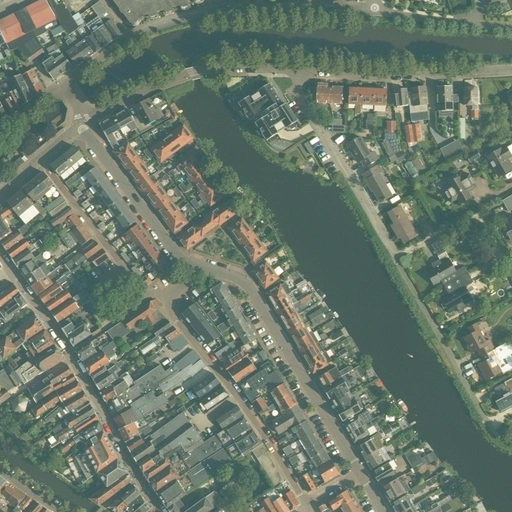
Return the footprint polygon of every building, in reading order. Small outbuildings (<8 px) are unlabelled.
[(42,0),(0,21),(0,31),(5,42),(6,43),(7,45),(44,26),(57,19),(51,10),(47,2),(45,0),(42,0)] [(46,0),(48,2),(47,2),(51,10),(57,19),(61,26),(65,32),(67,36),(68,36),(76,30),(79,29),(79,28),(72,17),(65,7),(63,3),(62,2),(58,5),(55,0),(46,0)] [(112,0),(130,23),(142,14),(143,16),(189,3),(189,0),(190,0),(112,0)] [(100,2),(91,8),(98,17),(104,25),(114,40),(122,35),(111,20),(113,19),(100,2)] [(98,17),(86,26),(92,35),(102,49),(114,40),(104,25),(98,17)] [(44,26),(7,45),(10,51),(18,47),(24,58),(26,58),(30,63),(44,52),(43,51),(36,38),(47,32),(44,26)] [(61,26),(50,31),(54,38),(65,32),(61,26)] [(79,29),(76,30),(84,41),(94,55),(102,49),(92,35),(90,36),(88,38),(85,33),(82,28),(81,27),(79,28),(79,29)] [(73,36),(69,38),(70,39),(71,40),(85,61),(94,55),(84,41),(79,44),(73,36)] [(67,41),(65,42),(69,47),(71,50),(66,53),(76,67),(85,61),(71,40),(70,39),(67,41)] [(52,53),(50,54),(53,62),(54,61),(63,74),(72,68),(62,55),(60,57),(59,56),(58,55),(61,53),(59,50),(55,52),(55,51),(52,53)] [(46,56),(42,59),(45,63),(42,64),(45,68),(54,80),(63,74),(54,61),(53,62),(50,54),(46,56)] [(22,78),(32,99),(33,98),(43,91),(32,70),(25,74),(21,66),(17,68),(20,75),(22,78)] [(8,81),(13,91),(21,108),(32,99),(22,78),(20,75),(8,81)] [(7,83),(0,86),(0,93),(6,90),(17,112),(21,108),(13,91),(11,93),(7,83)] [(280,102),(269,84),(258,91),(250,96),(249,96),(238,103),(250,121),(253,119),(266,141),(277,134),(277,133),(286,128),(297,121),(286,104),(281,107),(279,103),(280,102)] [(328,103),(329,86),(316,86),(316,103),(328,103)] [(329,86),(328,103),(341,104),(342,87),(329,86)] [(437,113),(453,112),(452,87),(436,88),(437,113)] [(360,115),(360,111),(361,105),(360,105),(361,89),(349,88),(348,104),(355,105),(354,114),(360,115)] [(427,113),(426,106),(427,106),(425,88),(411,89),(411,95),(408,95),(410,114),(427,113)] [(478,118),(477,88),(464,89),(464,107),(472,106),(472,111),(471,111),(471,118),(478,118)] [(372,106),(373,89),(361,89),(360,105),(361,105),(372,106)] [(373,89),(372,106),(386,106),(387,90),(373,89)] [(408,106),(407,89),(394,91),(396,107),(408,106)] [(6,90),(0,93),(0,96),(2,99),(4,97),(6,100),(3,102),(11,116),(17,112),(6,90)] [(137,128),(137,129),(140,134),(152,128),(150,123),(161,117),(157,110),(154,111),(148,100),(135,107),(139,115),(132,119),(137,128)] [(132,119),(127,109),(112,118),(119,130),(128,125),(131,132),(137,129),(137,128),(132,119)] [(119,130),(112,118),(99,125),(109,144),(115,141),(112,134),(119,130)] [(386,134),(395,133),(395,122),(386,123),(386,134)] [(183,125),(179,128),(174,131),(184,144),(186,143),(187,143),(188,143),(191,141),(191,140),(193,139),(183,125)] [(411,126),(414,143),(420,143),(418,125),(411,126)] [(414,143),(411,126),(405,127),(407,144),(414,143)] [(170,135),(167,138),(177,151),(182,147),(183,146),(182,146),(184,144),(174,131),(170,134),(170,135)] [(395,133),(386,134),(384,133),(384,140),(387,140),(394,154),(400,151),(397,133),(395,133)] [(364,167),(377,159),(374,152),(370,155),(360,137),(347,145),(357,163),(360,161),(364,167)] [(163,140),(158,143),(168,156),(170,154),(171,155),(172,155),(177,151),(167,138),(163,140)] [(129,143),(114,152),(117,155),(117,156),(117,157),(121,163),(134,152),(131,149),(132,148),(129,143)] [(166,157),(168,156),(158,143),(154,146),(154,147),(151,150),(160,163),(161,162),(166,159),(167,158),(166,157)] [(459,155),(452,143),(445,147),(452,158),(459,155)] [(73,147),(62,156),(71,167),(83,158),(83,157),(74,147),(74,146),(73,147)] [(504,175),(511,170),(511,169),(506,160),(511,157),(506,148),(501,151),(500,149),(486,157),(497,176),(502,173),(504,175)] [(472,154),(475,159),(480,157),(477,151),(472,154)] [(134,152),(121,163),(124,167),(125,167),(125,168),(126,167),(128,170),(141,160),(137,155),(137,156),(134,152)] [(475,159),(472,154),(466,157),(469,163),(475,159)] [(51,165),(51,166),(60,177),(61,176),(71,167),(62,156),(51,165)] [(183,170),(186,174),(199,164),(196,161),(195,160),(194,160),(192,157),(182,164),(181,164),(179,165),(179,166),(177,167),(177,168),(180,172),(183,170)] [(8,169),(12,174),(25,163),(20,158),(8,169)] [(141,160),(128,170),(129,171),(128,172),(129,173),(133,179),(146,169),(143,165),(144,164),(141,160)] [(77,174),(76,174),(80,179),(82,177),(84,175),(85,176),(93,169),(90,164),(89,165),(77,174)] [(186,180),(189,184),(204,173),(201,170),(202,169),(201,168),(202,168),(199,164),(186,174),(189,178),(186,180)] [(384,201),(391,197),(378,174),(382,171),(378,165),(362,175),(365,181),(371,192),(372,191),(379,204),(383,201),(383,202),(385,201),(384,201)] [(93,169),(85,176),(93,187),(103,179),(95,168),(93,169)] [(146,169),(133,179),(136,183),(137,183),(137,184),(138,183),(139,185),(137,186),(138,188),(140,190),(156,179),(154,176),(153,175),(149,171),(148,172),(146,169)] [(42,173),(33,181),(43,193),(44,195),(49,191),(48,189),(52,185),(53,185),(43,172),(42,173)] [(195,186),(198,190),(211,180),(208,177),(207,176),(206,176),(204,173),(189,184),(192,188),(195,186)] [(66,182),(65,183),(68,187),(69,187),(80,179),(76,174),(69,180),(66,182)] [(468,193),(476,188),(468,174),(460,179),(459,178),(458,178),(457,176),(448,181),(449,183),(448,184),(449,185),(442,189),(450,203),(457,199),(460,205),(471,199),(468,193)] [(103,179),(93,187),(97,192),(95,194),(98,198),(100,197),(101,197),(111,189),(103,179)] [(156,179),(140,190),(140,191),(142,193),(143,195),(143,194),(145,193),(146,194),(145,195),(146,196),(150,202),(164,192),(160,187),(161,187),(158,182),(158,181),(156,179)] [(198,196),(201,201),(216,189),(213,186),(214,185),(213,185),(214,184),(211,180),(198,190),(201,194),(198,196)] [(33,181),(23,188),(34,201),(37,198),(39,199),(44,195),(43,193),(33,181)] [(111,189),(101,197),(109,208),(119,200),(111,189)] [(218,192),(216,189),(201,201),(204,204),(207,202),(210,206),(223,197),(222,196),(220,193),(219,192),(218,192)] [(79,190),(73,194),(77,199),(82,195),(79,190)] [(26,226),(28,224),(27,223),(39,213),(33,206),(20,191),(7,202),(10,206),(16,214),(26,226)] [(164,192),(150,202),(154,206),(154,207),(155,206),(157,209),(171,199),(167,194),(166,194),(164,192)] [(511,194),(502,201),(502,202),(508,212),(511,209),(511,220),(506,225),(505,224),(509,231),(506,233),(511,241),(511,240),(511,194)] [(61,196),(47,207),(45,208),(47,210),(49,214),(65,202),(64,201),(61,196)] [(171,199),(157,209),(158,210),(158,211),(158,212),(163,218),(176,208),(172,203),(173,203),(171,199)] [(218,203),(221,207),(215,212),(223,223),(235,214),(224,199),(218,203)] [(87,200),(81,205),(85,209),(90,205),(87,200)] [(119,200),(109,208),(117,219),(128,211),(119,200)] [(40,215),(47,210),(45,208),(44,210),(38,202),(33,206),(39,213),(40,215)] [(53,218),(69,207),(65,202),(49,214),(53,218)] [(16,214),(10,206),(4,210),(0,212),(0,241),(12,233),(3,219),(8,216),(9,218),(16,214)] [(64,222),(74,214),(69,207),(53,218),(49,221),(54,229),(64,222)] [(413,231),(399,207),(388,214),(394,225),(391,227),(398,240),(400,239),(403,244),(419,236),(415,230),(413,231)] [(176,208),(163,218),(165,222),(166,222),(166,223),(167,222),(169,225),(183,215),(178,210),(176,208)] [(95,211),(89,215),(93,220),(98,216),(95,211)] [(128,211),(117,219),(125,230),(136,222),(128,211)] [(210,215),(212,216),(204,222),(210,231),(218,225),(219,226),(223,223),(215,212),(210,215)] [(74,214),(64,222),(71,232),(81,224),(82,224),(74,214)] [(170,226),(169,227),(170,227),(170,228),(173,232),(174,233),(180,229),(187,223),(184,219),(185,219),(183,215),(169,225),(170,226)] [(242,219),(227,230),(227,231),(230,229),(231,231),(230,231),(231,232),(234,237),(248,227),(245,224),(246,223),(242,219)] [(98,225),(97,226),(101,231),(102,230),(106,227),(103,222),(98,225)] [(196,228),(195,226),(191,230),(199,241),(203,237),(210,231),(204,222),(196,228)] [(28,224),(26,226),(0,243),(7,252),(15,246),(25,239),(22,235),(31,229),(28,224)] [(81,224),(71,232),(82,246),(92,238),(81,224)] [(124,235),(129,243),(143,232),(138,225),(124,235)] [(248,227),(234,237),(240,245),(255,235),(251,230),(251,231),(248,227)] [(184,234),(181,230),(175,235),(187,250),(199,241),(191,230),(184,234)] [(112,232),(106,236),(110,241),(115,237),(112,232)] [(129,243),(135,250),(149,239),(143,232),(129,243)] [(75,243),(68,233),(61,238),(68,248),(75,243)] [(255,235),(240,245),(246,253),(260,243),(257,240),(258,239),(255,235)] [(37,242),(36,241),(34,238),(27,242),(25,239),(15,246),(7,252),(12,260),(37,242)] [(37,242),(12,260),(19,269),(35,258),(30,252),(36,248),(42,244),(39,239),(36,241),(37,242)] [(135,250),(140,257),(154,247),(149,239),(135,250)] [(69,272),(70,273),(83,264),(82,263),(88,258),(101,248),(95,241),(65,266),(69,272)] [(260,243),(246,253),(250,258),(251,259),(252,258),(253,260),(251,262),(253,265),(261,259),(259,257),(260,256),(267,251),(263,246),(263,247),(260,243)] [(140,257),(146,264),(160,254),(154,247),(140,257)] [(102,249),(101,248),(88,258),(97,267),(109,258),(102,249)] [(146,264),(151,272),(165,261),(160,254),(146,264)] [(41,255),(33,260),(19,270),(25,279),(42,266),(46,263),(41,255)] [(42,280),(55,270),(60,266),(54,257),(46,263),(42,266),(25,279),(31,287),(42,280)] [(433,268),(425,272),(426,273),(427,273),(435,287),(434,287),(435,288),(442,284),(444,287),(453,282),(468,273),(464,267),(455,272),(448,260),(449,259),(441,263),(439,260),(431,265),(433,268)] [(151,272),(157,279),(171,268),(165,261),(151,272)] [(256,269),(253,271),(255,274),(254,274),(255,275),(254,275),(258,280),(271,270),(269,267),(270,266),(266,261),(264,263),(262,261),(254,266),(256,269)] [(42,280),(31,287),(37,296),(38,295),(45,290),(53,284),(53,283),(50,280),(58,275),(55,270),(42,280)] [(271,270),(258,280),(262,285),(263,286),(264,286),(265,288),(279,278),(275,273),(274,274),(271,270)] [(448,294),(441,299),(442,299),(450,313),(449,313),(450,314),(457,309),(459,312),(467,308),(465,305),(473,300),(472,300),(468,295),(469,294),(465,287),(470,285),(473,283),(468,273),(453,282),(444,287),(448,294)] [(71,285),(68,281),(64,275),(53,283),(53,284),(45,290),(38,295),(45,304),(63,291),(71,285)] [(211,292),(198,302),(200,305),(203,303),(210,299),(208,297),(212,295),(213,297),(218,304),(232,296),(224,284),(222,283),(218,286),(214,288),(210,291),(211,292)] [(267,294),(272,303),(285,296),(291,293),(285,283),(280,287),(280,286),(267,294)] [(0,309),(21,295),(14,285),(0,294),(0,309)] [(51,313),(71,298),(65,289),(63,291),(45,304),(45,305),(44,305),(51,313)] [(285,296),(272,303),(278,313),(291,306),(297,303),(305,298),(303,295),(295,300),(295,299),(291,293),(285,296)] [(12,318),(12,316),(27,304),(21,294),(21,295),(0,309),(0,319),(3,320),(5,323),(12,318)] [(71,298),(51,313),(58,322),(73,312),(75,314),(82,309),(81,307),(91,300),(88,295),(75,304),(71,298)] [(218,304),(214,306),(216,309),(220,307),(224,315),(238,307),(232,296),(218,304)] [(128,317),(123,321),(129,330),(142,321),(143,320),(157,310),(161,306),(155,300),(151,301),(149,302),(137,311),(128,317)] [(207,345),(221,335),(204,313),(196,303),(182,314),(207,345)] [(291,306),(278,313),(284,323),(297,315),(291,306)] [(228,321),(217,327),(221,333),(226,330),(231,327),(233,326),(232,325),(244,317),(238,307),(224,315),(228,321)] [(0,343),(0,362),(22,345),(27,342),(45,329),(44,327),(36,316),(35,316),(32,310),(20,320),(22,323),(24,325),(0,343)] [(143,320),(142,321),(147,328),(152,324),(155,328),(152,331),(153,331),(158,328),(168,320),(158,311),(157,310),(143,320)] [(308,317),(310,321),(320,315),(321,314),(319,310),(308,317)] [(218,319),(211,311),(207,314),(213,322),(218,319)] [(297,315),(284,323),(290,333),(303,325),(297,315)] [(323,320),(320,315),(310,321),(313,325),(323,320)] [(233,326),(231,327),(238,338),(239,337),(240,338),(252,331),(244,317),(232,325),(233,326)] [(74,346),(91,335),(83,322),(74,327),(69,319),(59,325),(74,346)] [(158,328),(153,331),(156,336),(162,333),(171,326),(172,325),(169,322),(168,321),(168,320),(158,328)] [(123,321),(107,332),(114,341),(115,343),(131,332),(129,330),(123,321)] [(303,325),(290,333),(295,343),(308,335),(303,325)] [(471,335),(464,339),(471,353),(479,349),(482,356),(494,349),(489,340),(485,343),(479,331),(476,325),(468,329),(471,335)] [(180,335),(181,335),(172,326),(162,333),(169,343),(170,342),(180,335)] [(27,342),(22,345),(25,349),(27,352),(34,347),(35,349),(47,341),(46,340),(50,337),(45,329),(27,342)] [(221,333),(220,333),(223,337),(223,338),(229,335),(226,330),(221,333)] [(240,338),(241,340),(245,346),(257,338),(252,331),(240,338)] [(308,335),(295,343),(301,353),(318,343),(312,333),(308,335)] [(180,335),(170,342),(179,352),(188,345),(180,335)] [(27,352),(25,353),(30,361),(37,356),(54,344),(55,344),(50,337),(46,340),(47,341),(35,349),(34,347),(27,352)] [(97,338),(76,352),(77,353),(81,360),(96,350),(95,349),(101,344),(98,339),(97,338)] [(104,352),(84,365),(90,375),(109,362),(117,357),(115,353),(113,350),(114,349),(115,348),(116,347),(116,345),(116,344),(116,343),(115,343),(114,341),(109,344),(102,348),(102,349),(104,352)] [(486,362),(478,366),(486,380),(498,373),(500,376),(508,372),(507,371),(511,368),(511,360),(509,355),(511,353),(511,347),(509,342),(494,350),(494,349),(482,356),(486,362)] [(318,343),(301,353),(307,362),(324,353),(318,343)] [(24,365),(15,372),(24,385),(35,378),(43,373),(64,359),(54,344),(37,356),(30,361),(24,365)] [(214,354),(217,357),(231,349),(228,345),(214,354)] [(96,350),(81,360),(84,365),(104,352),(102,349),(102,348),(101,346),(96,350)] [(228,373),(249,359),(244,353),(246,351),(243,347),(226,359),(229,362),(223,366),(228,373)] [(129,390),(107,404),(114,419),(131,408),(129,406),(151,391),(174,376),(183,370),(185,369),(188,367),(190,369),(201,360),(193,350),(164,373),(159,366),(132,384),(134,386),(129,390)] [(324,353),(307,362),(313,373),(315,372),(324,366),(326,365),(332,362),(329,357),(329,358),(325,352),(324,353)] [(109,362),(90,375),(90,376),(90,375),(93,380),(93,381),(110,369),(117,363),(118,363),(117,361),(122,357),(120,355),(117,357),(109,362)] [(247,376),(256,370),(249,359),(228,373),(236,383),(237,383),(238,382),(247,376)] [(18,366),(14,360),(8,364),(13,370),(18,366)] [(131,408),(114,419),(120,432),(136,424),(137,427),(145,422),(143,419),(168,403),(164,397),(168,395),(167,392),(173,388),(188,378),(190,376),(191,378),(206,366),(201,360),(190,369),(188,367),(185,369),(183,370),(174,376),(151,391),(129,406),(131,408)] [(110,369),(93,381),(99,390),(107,386),(114,381),(117,379),(118,377),(114,371),(120,367),(124,364),(122,361),(118,363),(117,363),(110,369)] [(238,382),(251,402),(251,401),(253,403),(261,398),(267,394),(270,392),(282,384),(281,382),(282,382),(275,372),(268,362),(259,368),(261,370),(254,374),(248,379),(247,376),(238,382)] [(68,365),(28,390),(38,406),(39,405),(55,395),(57,394),(55,390),(61,386),(59,383),(73,374),(68,365)] [(9,366),(3,370),(8,377),(14,372),(9,366)] [(324,366),(315,372),(318,378),(323,385),(324,387),(344,376),(352,371),(351,371),(351,369),(349,367),(339,373),(336,367),(327,372),(324,366)] [(0,404),(10,397),(7,392),(10,390),(14,387),(8,378),(8,377),(3,370),(0,372),(0,386),(3,390),(0,392),(0,404)] [(107,386),(99,390),(100,391),(99,391),(106,403),(107,404),(129,390),(122,379),(127,377),(124,373),(118,377),(117,379),(114,381),(107,386)] [(212,391),(221,385),(219,383),(212,373),(202,381),(192,387),(198,398),(200,400),(211,393),(212,391)] [(61,386),(55,390),(57,394),(77,380),(73,374),(59,383),(61,386)] [(8,377),(8,378),(14,387),(14,388),(19,385),(12,375),(8,377)] [(324,387),(322,388),(330,400),(332,405),(340,401),(350,395),(347,390),(348,389),(347,388),(350,386),(344,376),(324,387)] [(511,379),(494,389),(495,391),(492,393),(501,411),(511,405),(511,379)] [(55,395),(39,405),(44,412),(59,402),(62,404),(72,398),(79,393),(84,391),(79,383),(77,380),(57,394),(55,395)] [(282,384),(270,392),(274,399),(272,400),(272,401),(275,404),(290,394),(288,391),(285,384),(284,383),(284,384),(282,384)] [(231,397),(221,385),(212,391),(211,393),(200,400),(208,412),(231,397)] [(62,404),(44,420),(47,423),(55,417),(59,413),(61,415),(65,421),(68,419),(74,416),(71,411),(88,401),(84,391),(79,393),(72,398),(62,404)] [(275,404),(268,408),(270,412),(278,407),(282,414),(283,413),(297,405),(291,395),(290,394),(275,404)] [(340,401),(332,405),(335,410),(342,422),(361,411),(360,409),(362,408),(357,399),(355,401),(354,399),(353,400),(350,395),(340,401)] [(253,403),(252,403),(259,414),(268,408),(266,405),(261,398),(253,403)] [(169,404),(171,407),(177,402),(175,399),(169,404)] [(57,441),(50,446),(51,448),(59,443),(59,442),(66,438),(63,432),(95,413),(92,406),(91,406),(89,401),(88,401),(71,411),(74,416),(68,419),(65,421),(68,426),(62,429),(60,427),(53,431),(55,434),(54,435),(55,437),(57,441)] [(236,405),(216,419),(223,430),(244,417),(236,405)] [(285,415),(271,423),(278,435),(291,427),(293,429),(306,421),(297,405),(283,413),(285,415)] [(367,411),(344,425),(349,433),(373,420),(372,420),(367,411)] [(144,445),(130,453),(131,455),(135,461),(145,455),(162,443),(185,428),(191,424),(183,412),(155,431),(149,435),(152,438),(144,445)] [(74,437),(99,421),(95,413),(95,414),(95,413),(63,432),(66,438),(59,442),(59,443),(62,447),(69,440),(74,437)] [(373,420),(349,433),(354,442),(368,434),(366,430),(377,424),(381,422),(381,420),(378,416),(372,420),(373,420)] [(204,443),(191,450),(201,464),(214,455),(236,440),(252,429),(244,417),(223,430),(204,443)] [(75,444),(85,438),(87,441),(103,431),(99,421),(74,437),(69,440),(62,447),(58,450),(62,454),(75,444)] [(292,429),(289,431),(292,435),(295,434),(298,440),(312,431),(306,421),(293,429),(292,429)] [(136,424),(120,432),(125,443),(134,439),(132,436),(135,435),(138,434),(142,431),(144,435),(151,431),(147,425),(145,422),(137,427),(136,424)] [(145,455),(135,461),(136,463),(143,472),(155,463),(161,459),(180,449),(183,455),(191,450),(204,443),(191,424),(185,428),(162,443),(145,455)] [(389,426),(382,430),(385,435),(392,431),(389,426)] [(214,455),(201,464),(210,478),(219,472),(252,451),(263,445),(252,429),(236,440),(214,455)] [(282,436),(276,440),(278,443),(279,444),(283,442),(287,439),(288,439),(287,439),(287,438),(290,436),(291,435),(292,435),(289,431),(282,436)] [(312,431),(298,440),(302,447),(299,449),(301,452),(319,442),(312,431)] [(83,452),(75,456),(87,480),(97,473),(98,472),(118,459),(104,432),(85,444),(83,446),(84,447),(81,449),(83,452)] [(364,459),(377,451),(383,447),(379,440),(382,439),(379,433),(370,439),(370,440),(357,448),(364,459)] [(137,440),(127,447),(130,453),(144,445),(152,438),(149,435),(149,434),(144,438),(142,440),(138,434),(135,435),(137,440)] [(319,442),(301,452),(307,461),(310,459),(324,450),(319,442)] [(263,445),(252,451),(257,460),(257,459),(266,453),(267,453),(268,452),(263,444),(263,445)] [(293,452),(289,446),(282,450),(286,456),(293,452)] [(155,463),(143,472),(157,493),(170,484),(181,476),(187,473),(187,472),(201,464),(191,450),(183,455),(180,449),(161,459),(155,463)] [(310,459),(307,461),(310,466),(309,467),(311,471),(315,468),(316,468),(329,460),(324,450),(310,459)] [(377,451),(364,459),(371,470),(384,462),(377,451)] [(389,462),(395,459),(392,453),(386,457),(389,462)] [(413,454),(406,458),(410,465),(421,459),(419,455),(413,454)] [(421,459),(410,465),(413,471),(433,459),(430,454),(421,459)] [(296,456),(289,460),(292,466),(297,462),(298,459),(296,456)] [(98,472),(97,473),(108,487),(108,488),(118,480),(118,479),(127,472),(118,459),(98,472)] [(260,465),(264,472),(274,489),(280,498),(289,511),(299,505),(298,505),(291,491),(287,494),(280,485),(284,483),(284,482),(271,459),(270,459),(261,465),(260,465)] [(329,460),(316,468),(323,480),(325,483),(337,476),(338,473),(337,473),(337,472),(329,460)] [(170,484),(157,493),(158,496),(166,508),(179,499),(206,481),(210,478),(201,464),(187,472),(187,473),(181,476),(170,484)] [(388,464),(372,473),(379,484),(394,474),(388,464)] [(108,487),(89,499),(99,505),(132,481),(127,472),(118,479),(118,480),(108,488),(108,487)] [(300,478),(307,491),(308,493),(315,489),(306,474),(303,476),(300,478)] [(410,490),(406,484),(402,476),(385,486),(388,489),(383,492),(389,502),(410,490)] [(0,492),(9,484),(0,477),(0,492)] [(399,500),(391,504),(395,511),(402,511),(414,506),(410,499),(415,497),(414,496),(416,495),(416,494),(425,489),(426,485),(425,482),(411,490),(413,494),(411,495),(407,494),(398,499),(399,500)] [(0,492),(0,511),(10,511),(13,510),(15,511),(25,511),(29,509),(35,502),(19,491),(9,484),(0,492)] [(120,511),(129,504),(140,494),(134,486),(108,507),(115,511),(120,511)] [(274,489),(266,494),(272,504),(277,511),(288,511),(289,511),(280,498),(274,489)] [(319,508),(318,508),(319,510),(319,511),(330,511),(339,507),(353,498),(349,492),(349,491),(346,491),(328,502),(328,503),(330,507),(327,509),(324,505),(319,508)] [(184,511),(208,511),(213,509),(214,511),(218,508),(216,506),(221,503),(219,500),(215,495),(213,492),(199,502),(184,511)] [(120,511),(134,511),(145,503),(145,502),(140,494),(129,504),(120,511)] [(266,494),(257,500),(264,511),(265,511),(277,511),(272,504),(266,494)] [(179,499),(166,508),(169,511),(184,511),(199,502),(196,497),(184,505),(179,499)] [(449,497),(441,502),(444,505),(451,500),(449,497)] [(342,511),(341,511),(351,511),(358,508),(353,498),(339,507),(342,511)] [(257,500),(248,506),(250,510),(251,511),(265,511),(264,511),(257,500)] [(10,511),(50,511),(51,511),(42,506),(41,505),(35,501),(35,502),(29,509),(25,511),(15,511),(13,510),(10,511)] [(414,506),(402,511),(433,511),(434,511),(440,508),(436,501),(422,509),(418,503),(414,506)] [(147,511),(150,510),(145,503),(134,511),(147,511)]
